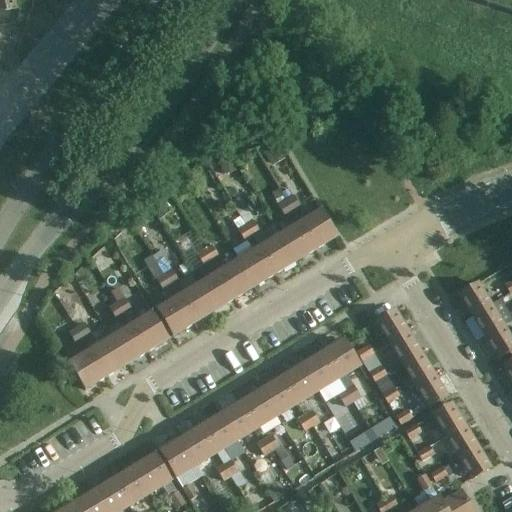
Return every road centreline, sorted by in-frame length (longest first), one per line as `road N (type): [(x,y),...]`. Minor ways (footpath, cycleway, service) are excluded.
road 1 (residential): [(2,508),(122,434),(154,383),(386,243)]
road 2 (residential): [(511,449),(386,243)]
road 3 (unclassified): [(511,192),(386,243)]
